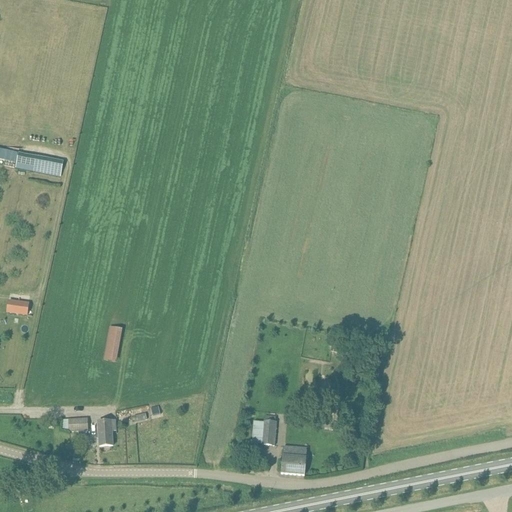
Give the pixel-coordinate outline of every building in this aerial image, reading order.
[(21,151),(17,168),(62,178),(66,161),(21,151)] [(8,301),(6,313),(27,317),(29,304),(8,301)] [(109,327),(103,360),(115,362),(121,330),(109,327)] [(332,343),(331,352),(338,353),(340,344),(332,343)] [(151,409),(153,418),(161,416),(158,407),(151,409)] [(146,414),(134,416),(135,422),(147,420),(146,414)] [(59,421),(59,424),(60,430),(70,433),(87,432),(86,419),(69,420),(69,421),(59,421)] [(99,422),(99,437),(100,447),(113,447),(112,432),(116,432),(116,422),(99,422)] [(275,447),(276,423),(264,422),(264,423),(254,422),(252,445),(262,445),(262,446),(275,447)] [(281,475),(304,477),(307,450),(283,448),(281,475)]
